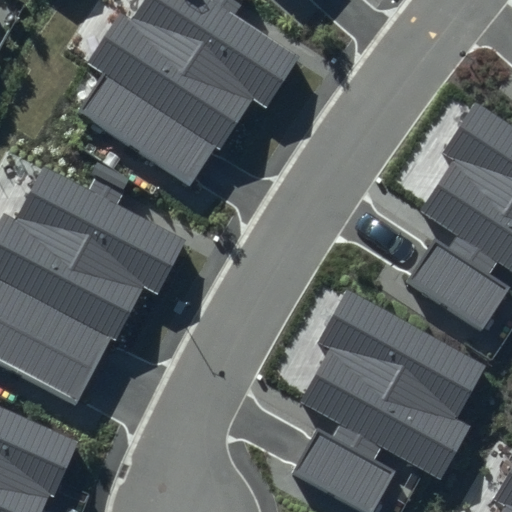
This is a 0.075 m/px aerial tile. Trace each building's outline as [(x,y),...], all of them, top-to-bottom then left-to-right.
[(246,0),(144,0),(132,18),(120,11),(87,62),(103,73),(78,111),(192,184),(215,149),(219,152),(253,99),(265,107),(298,57),(235,17),(246,0)] [(511,125),(475,101),(441,151),(452,158),(417,209),(457,236),(449,248),(433,237),(404,280),(480,331),(509,287),(488,273),(495,262),(511,273),(511,125)] [(86,187),(44,165),(16,219),(4,213),(0,220),(0,361),(76,400),(109,336),(118,341),(144,290),(158,297),(188,239),(118,203),(130,179),(98,163),(86,187)] [(486,365),(346,288),(317,342),(328,348),(299,401),(341,424),(334,437),(317,428),(292,473),(362,511),(374,511),(397,471),(375,459),(381,448),(441,481),(470,428),(456,420),(486,365)] [(80,441),(0,405),(0,511),(41,511),(48,497),(54,500),(80,441)] [(511,511),(511,467),(494,498),(504,503),(498,511),(511,511)]
